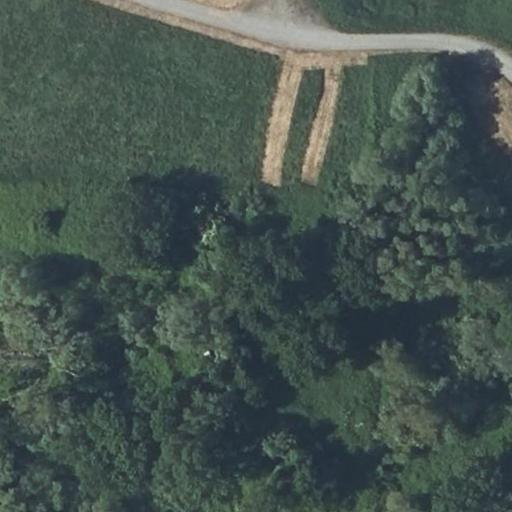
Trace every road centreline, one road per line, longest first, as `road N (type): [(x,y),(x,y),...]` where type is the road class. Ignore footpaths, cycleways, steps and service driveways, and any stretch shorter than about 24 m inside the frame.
road 1 (track): [(302,37),(332,44),(419,38),(503,62),(511,73)]
road 2 (track): [(302,37),(154,0)]
